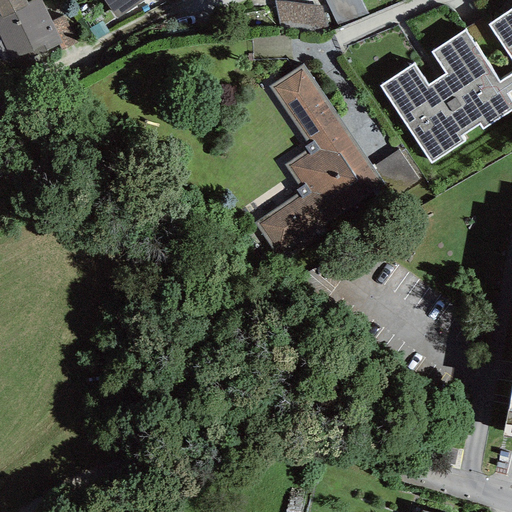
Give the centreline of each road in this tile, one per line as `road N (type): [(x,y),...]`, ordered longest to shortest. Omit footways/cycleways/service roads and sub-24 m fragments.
road 1 (track): [(337,434),(257,409),(187,418),(0,507)]
road 2 (track): [(155,253),(177,270),(180,310),(162,330),(134,335),(102,310),(100,282),(116,259),(142,251)]
road 3 (residential): [(234,0),(34,64)]
road 4 (residential): [(337,434),(511,475)]
road 5 (track): [(257,409),(162,330)]
